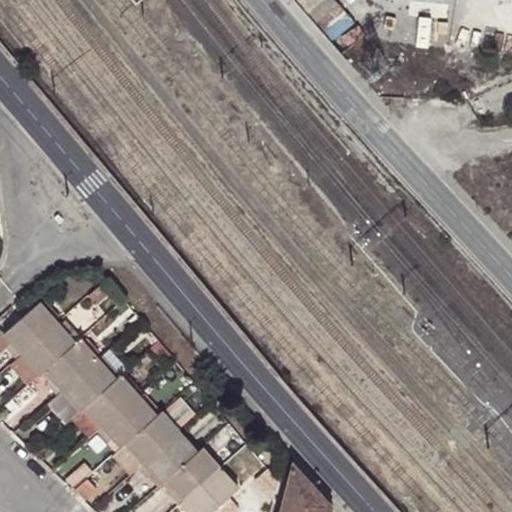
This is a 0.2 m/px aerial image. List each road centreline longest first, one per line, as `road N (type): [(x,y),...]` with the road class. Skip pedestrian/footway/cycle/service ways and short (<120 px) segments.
road 1 (tertiary): [(254,0),(511,278)]
road 2 (tertiary): [(131,236),(371,511)]
road 3 (tertiary): [(11,95),(131,236)]
road 4 (residential): [(32,252),(11,95)]
